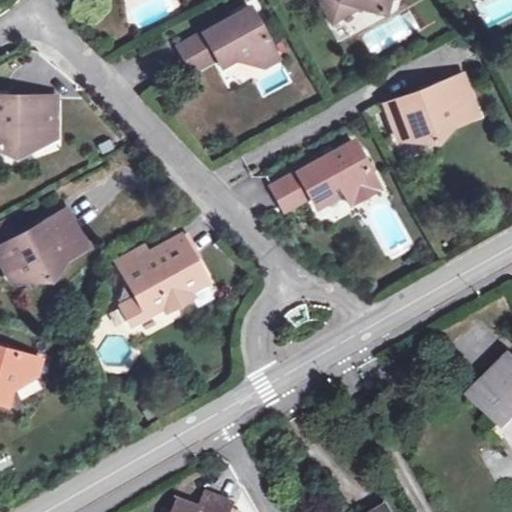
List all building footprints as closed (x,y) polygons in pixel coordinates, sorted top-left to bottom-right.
[(321,0),(334,24),(361,7),(387,14),(391,0),(321,0)] [(280,61),(252,10),(180,48),(195,75),(220,62),(224,69),(239,61),(265,70),(280,61)] [(435,138),(448,132),(447,129),(479,116),(461,73),(437,82),(438,85),(385,107),(398,139),(420,131),(421,136),(435,138)] [(0,150),(31,150),(50,138),(50,98),(0,98),(0,150)] [(379,191),(351,144),(271,190),(284,213),(310,199),(316,210),(342,195),(350,208),(379,191)] [(0,154),(12,161),(31,150),(0,150),(0,154)] [(46,280),(58,272),(56,269),(86,252),(63,211),(39,225),(41,227),(0,250),(0,266),(11,286),(29,275),(34,282),(46,280)] [(181,239),(159,251),(162,257),(154,262),(151,263),(125,277),(130,285),(147,316),(162,309),(165,315),(192,299),(189,295),(207,284),(181,239)] [(118,264),(125,277),(151,263),(143,250),(118,264)] [(150,256),(154,262),(162,257),(159,251),(150,256)] [(128,327),(147,316),(130,285),(123,289),(118,301),(116,303),(128,327)] [(14,390),(41,374),(45,359),(0,345),(0,400),(11,404),(14,390)] [(511,372),(503,364),(470,397),(499,427),(504,421),(511,429),(511,372)] [(511,439),(511,429),(504,421),(499,427),(511,439)] [(229,511),(230,510),(232,506),(208,497),(200,511),(191,511),(180,507),(177,511),(229,511)]
